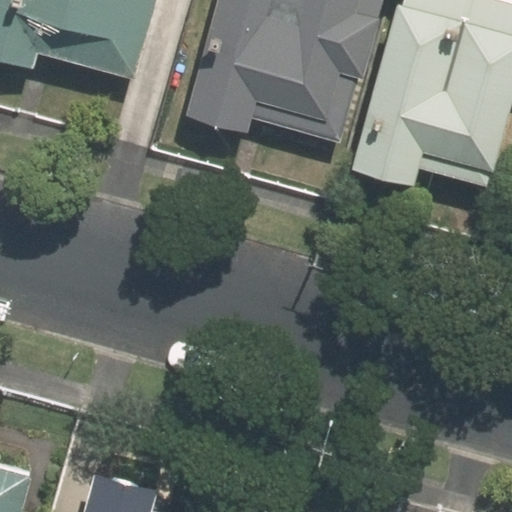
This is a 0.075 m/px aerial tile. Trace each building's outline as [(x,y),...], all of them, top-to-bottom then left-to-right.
[(0,0),(0,53),(35,63),(40,44),(136,71),(156,0),(0,0)] [(224,0),(191,112),(245,127),(249,113),(337,139),(356,74),(362,76),(384,0),(224,0)] [(511,3),(500,0),(407,0),(406,3),(400,2),(354,167),(414,183),(419,166),(484,184),(489,166),(493,168),(511,100),(511,3)] [(0,511),(34,511),(48,466),(0,452),(0,511)] [(165,475),(103,458),(87,511),(203,511),(158,499),(165,475)]
